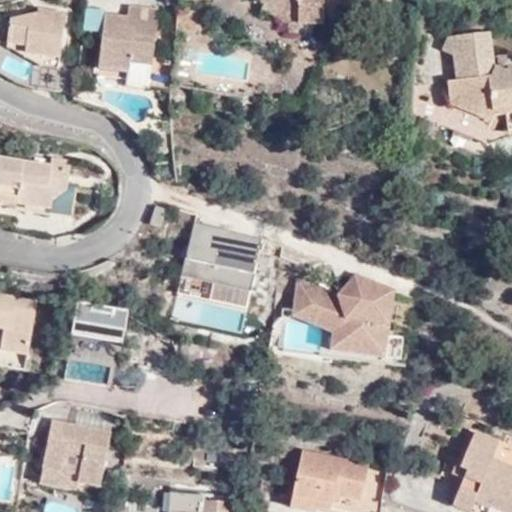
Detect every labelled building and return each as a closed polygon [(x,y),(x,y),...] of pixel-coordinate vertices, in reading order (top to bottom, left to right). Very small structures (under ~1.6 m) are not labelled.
[(268,0),(265,6),(262,10),(290,26),(324,23),(323,17),(361,15),(360,0),(268,0)] [(179,4),(176,25),(200,28),(202,6),(179,4)] [(97,35),(102,11),(84,8),(80,32),(97,35)] [(134,36),(156,38),(159,10),(129,8),(128,20),(127,28),(134,29),(134,36)] [(11,19),(8,40),(28,42),(26,50),(42,52),(40,65),(38,87),(55,90),(66,12),(49,9),(47,16),(42,16),(43,11),(11,19)] [(152,90),(156,38),(134,36),(134,29),(127,28),(128,20),(105,17),(100,79),(129,82),(128,88),(152,90)] [(324,23),(290,26),(291,33),(325,31),(324,23)] [(511,66),(498,68),(496,55),(491,29),(452,34),(445,47),(457,56),(460,80),(450,81),(451,105),(477,115),(498,108),(500,115),(511,113),(511,66)] [(28,42),(8,40),(7,46),(40,65),(42,52),(26,50),(28,42)] [(511,53),(496,55),(498,68),(511,66),(511,53)] [(0,155),(0,191),(16,194),(15,200),(49,206),(49,211),(70,216),(76,184),(67,182),(70,160),(50,157),(50,164),(0,155)] [(16,194),(0,191),(0,197),(15,200),(16,194)] [(157,208),(153,218),(151,217),(148,224),(159,228),(164,211),(157,208)] [(260,240),(194,224),(176,294),(247,313),(260,240)] [(335,298),(296,279),(289,319),(332,337),(330,356),(383,362),(392,291),(353,275),(335,298)] [(4,371),(23,375),(34,305),(0,299),(0,332),(0,333),(0,354),(7,356),(4,371)] [(120,346),(125,313),(75,304),(69,337),(120,346)] [(54,445),(59,422),(52,420),(47,444),(54,445)] [(110,433),(59,422),(54,445),(47,444),(43,468),(78,476),(77,482),(99,487),(110,433)] [(470,468),(467,477),(455,505),(472,511),(511,511),(511,464),(495,457),(502,442),(478,431),(463,464),(470,468)] [(382,506),(384,496),(362,491),(367,462),(301,448),(290,505),(321,511),(329,511),(330,509),(345,511),(374,511),(376,504),(382,506)] [(454,471),(467,477),(470,468),(463,464),(458,462),(454,471)] [(75,490),(77,482),(78,476),(43,468),(42,468),(38,483),(75,490)] [(257,511),(262,487),(246,485),(241,511),(257,511)] [(230,511),(232,503),(203,501),(201,511),(230,511)]
